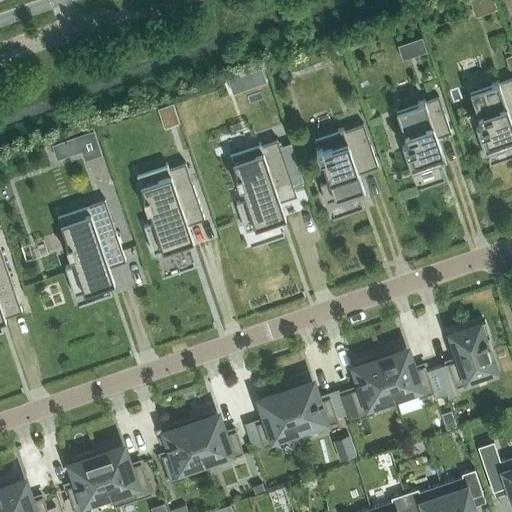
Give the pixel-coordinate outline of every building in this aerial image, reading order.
[(410,55),(436,46),(431,33),(405,41),(410,55)] [(261,67),(250,71),(255,84),(266,80),(261,67)] [(511,76),(471,90),(482,125),(476,127),(485,154),(511,144),(511,117),(511,116),(511,76)] [(451,132),(439,95),(418,102),(418,103),(397,110),(399,116),(409,144),(402,146),(410,169),(411,172),(433,165),(446,161),(438,136),(451,132)] [(173,103),(157,108),(164,127),(180,122),(173,103)] [(337,130),(315,138),(317,144),(317,146),(316,147),(319,157),(321,157),(329,180),(322,183),(322,182),(320,183),(325,198),(326,198),(327,201),(352,193),(364,189),(359,172),(378,165),(363,123),(350,127),(344,130),(343,127),(337,129),(337,130)] [(92,131),(75,137),(84,160),(100,154),(92,131)] [(278,138),(230,154),(245,199),(236,202),(245,230),(278,219),(272,202),(296,194),(278,138)] [(169,174),(140,184),(145,198),(144,199),(147,209),(149,208),(153,221),(144,224),(154,253),(186,241),(193,239),(192,236),(187,222),(202,217),(203,219),(204,218),(185,161),(169,167),(167,162),(165,163),(169,174)] [(68,244),(67,245),(70,255),(72,255),(75,263),(65,266),(75,295),(114,281),(109,266),(126,260),(105,198),(87,204),(91,216),(62,226),(68,244)] [(0,319),(6,318),(0,300),(0,298),(16,293),(0,245),(0,319)] [(461,351),(463,357),(449,362),(447,362),(456,387),(472,381),(471,376),(495,368),(486,341),(487,341),(486,338),(489,337),(492,344),(493,343),(485,320),(453,330),(461,351)] [(378,351),(394,398),(395,400),(417,392),(419,397),(434,392),(425,364),(423,365),(411,370),(409,364),(402,343),(378,351)] [(351,420),(375,411),(373,406),(394,398),(378,351),(355,359),(363,384),(341,391),(351,420)] [(308,375),(285,383),(300,428),(322,421),(323,425),(338,420),(330,396),(328,396),(328,397),(317,400),(317,399),(316,400),(314,394),(308,375)] [(300,428),(285,383),(283,383),(285,388),(263,395),(262,391),(260,391),(268,412),(270,418),(258,422),(256,422),(264,446),(302,433),(300,428)] [(213,408),(189,416),(205,460),(227,453),(229,457),(244,452),(236,429),(234,430),(222,434),(220,428),(213,408)] [(442,413),(447,428),(457,425),(452,409),(442,413)] [(205,460),(189,416),(166,424),(171,440),(172,445),(173,444),(175,450),(163,454),(161,455),(170,481),(185,476),(182,468),(205,460)] [(350,435),(335,440),(341,458),(356,453),(350,435)] [(95,448),(94,448),(111,497),(114,506),(152,493),(141,462),(139,462),(139,463),(127,467),(125,461),(126,461),(118,440),(117,440),(119,445),(97,452),(95,448)] [(508,485),(511,498),(511,455),(500,459),(494,440),(478,446),(493,491),(508,485)] [(111,497),(94,448),(71,456),(77,475),(78,474),(80,480),(79,481),(79,482),(68,486),(68,485),(66,486),(75,511),(82,511),(91,509),(89,505),(111,497)] [(476,511),(471,497),(483,492),(475,468),(461,473),(462,475),(440,483),(450,511),(476,511)] [(0,494),(6,511),(48,511),(43,495),(41,496),(29,500),(27,494),(20,474),(19,474),(20,479),(0,485),(0,494)] [(258,477),(246,481),(250,494),(263,489),(258,477)] [(450,511),(440,483),(419,490),(418,487),(404,492),(411,511),(450,511)] [(391,497),(392,499),(370,507),(371,511),(411,511),(404,492),(391,497)]
